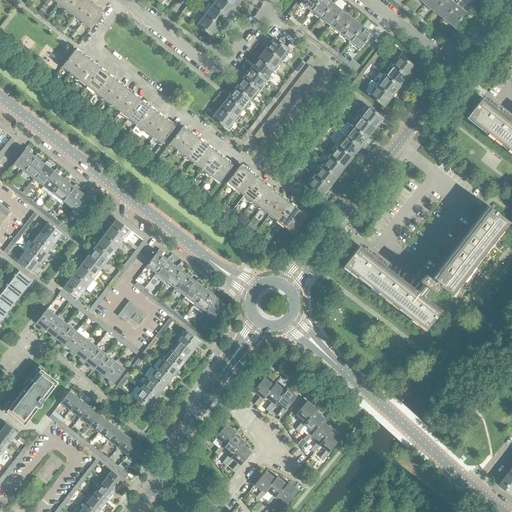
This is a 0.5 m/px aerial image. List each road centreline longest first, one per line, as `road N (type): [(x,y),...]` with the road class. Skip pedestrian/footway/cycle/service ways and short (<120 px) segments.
road 1 (residential): [(303,212),(89,46),(126,0)]
road 2 (tertiary): [(321,242),(455,69)]
road 3 (residential): [(126,0),(211,63),(228,58),(277,0)]
road 4 (residential): [(36,511),(78,458),(53,438),(0,509)]
road 5 (tertiary): [(137,511),(234,355)]
road 6 (tertiary): [(474,489),(341,365)]
road 7 (tertiary): [(34,122),(167,227)]
